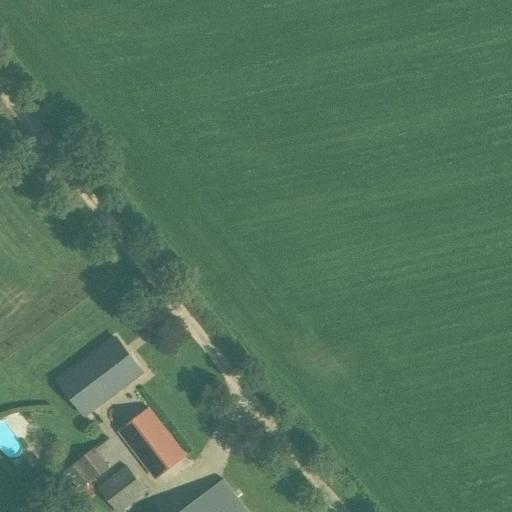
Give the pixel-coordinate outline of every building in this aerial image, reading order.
[(142,372),(117,338),(67,376),(92,409),(142,372)] [(149,406),(118,430),(154,477),(185,453),(149,406)] [(27,443),(39,433),(23,413),(11,424),(27,443)] [(79,492),(110,468),(94,448),(63,472),(79,492)] [(26,483),(44,468),(33,454),(14,468),(26,483)] [(116,511),(120,511),(147,492),(127,465),(98,487),(116,511)] [(248,511),(224,479),(180,511),(248,511)]
